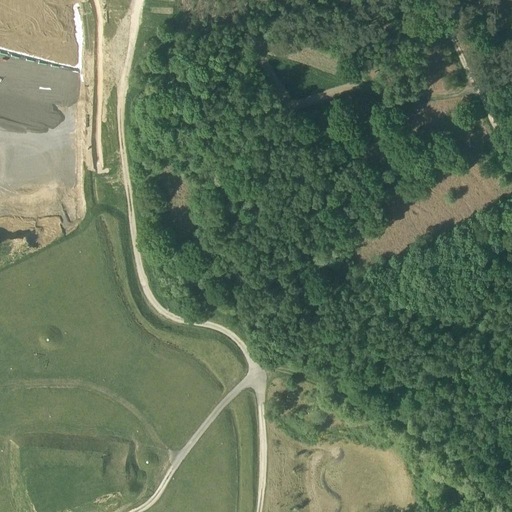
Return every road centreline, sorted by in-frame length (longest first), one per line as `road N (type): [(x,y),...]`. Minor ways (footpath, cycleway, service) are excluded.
road 1 (track): [(135,0),(119,114),(138,260),(153,301),(164,312),(229,332),(254,361),(396,420),(462,462),(481,483),(490,511)]
road 2 (track): [(117,511),(166,475),(179,449),(256,370)]
road 3 (track): [(254,361),(258,511)]
